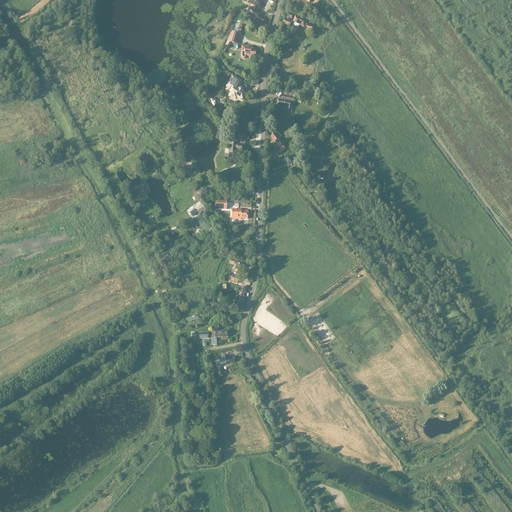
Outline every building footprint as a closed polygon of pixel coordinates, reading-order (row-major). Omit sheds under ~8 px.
[(254,6),(253,9),(250,7),(246,14),(255,20),(254,21),(261,24),(264,20),(261,18),(263,15),(256,11),(258,8),(259,9),(263,2),(259,0),(250,0),(249,3),(254,6)] [(304,27),(305,24),(306,21),(295,17),(293,22),(285,19),(283,24),(291,27),(291,25),(293,26),(294,23),(304,27)] [(240,34),(242,29),(238,28),(240,22),(237,21),(233,32),(240,34)] [(306,25),(305,24),(304,27),(305,28),(304,30),(313,33),(315,28),(307,25),(306,25)] [(241,35),(240,34),(233,32),(231,32),(227,42),(237,45),(241,35)] [(252,50),(252,47),(242,46),(241,56),(241,58),(242,59),(244,59),(245,58),(246,57),(251,57),(251,56),(255,56),(256,51),(252,50)] [(229,83),(231,86),(234,88),(230,96),(236,99),(236,98),(241,100),(244,93),(242,92),(242,91),(241,90),(240,90),(239,91),(237,89),(241,81),(232,77),(229,83)] [(282,100),(279,100),(277,108),(289,110),(290,102),(293,103),(294,98),(283,96),(282,100)] [(275,133),(271,136),(276,142),(278,144),(277,145),(282,152),(287,148),(281,141),(280,143),(278,141),(280,139),(275,133)] [(229,143),(229,149),(224,149),(224,155),(228,155),(228,153),(236,154),(237,151),(245,152),(245,145),(237,144),(229,143)] [(197,190),(205,195),(209,189),(200,184),(197,190)] [(226,209),(227,201),(216,201),(216,209),(226,209)] [(201,204),(190,213),(192,217),(197,213),(197,212),(199,214),(201,212),(202,212),(204,214),(207,211),(201,204)] [(241,210),(232,210),(231,219),(240,219),(240,218),(247,218),(247,211),(241,211),(241,210)] [(237,283),(239,278),(238,278),(239,276),(243,266),(237,264),(233,274),(234,274),(233,275),(230,274),(228,280),(237,283)] [(169,305),(171,311),(179,307),(177,302),(169,305)] [(220,369),(219,368),(219,367),(228,365),(227,364),(234,362),(233,357),(226,359),(225,355),(215,358),(218,366),(216,367),(219,377),(224,375),(222,369),(220,369)]
